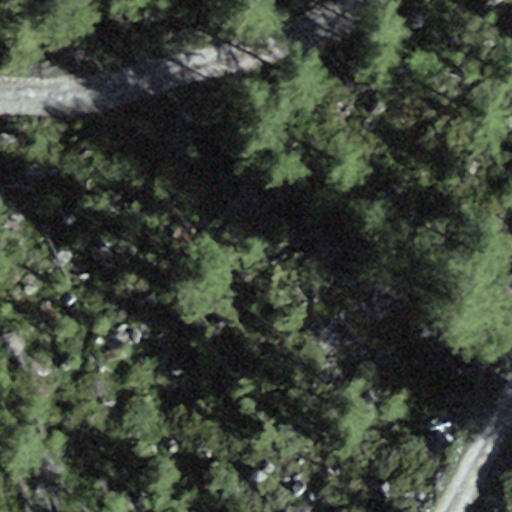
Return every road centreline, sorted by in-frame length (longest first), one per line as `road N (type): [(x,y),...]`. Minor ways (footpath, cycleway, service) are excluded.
road 1 (track): [(0,103),(55,105),(396,0)]
road 2 (track): [(511,384),(430,511)]
